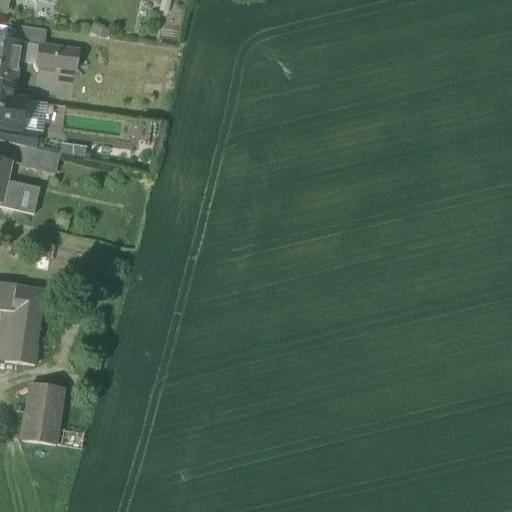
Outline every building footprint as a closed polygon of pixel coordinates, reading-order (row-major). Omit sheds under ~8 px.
[(28,0),(36,2),(36,0),(0,0),(0,9),(6,11),(9,0),(28,0)] [(20,44),(43,46),(45,31),(23,28),(20,44)] [(0,83),(14,86),(20,44),(0,40),(0,83)] [(37,66),(74,72),(77,53),(40,48),(37,66)] [(0,99),(12,101),(14,86),(0,83),(0,99)] [(22,103),(12,101),(0,99),(0,128),(0,129),(18,132),(18,130),(22,103)] [(0,130),(0,143),(24,149),(34,151),(36,133),(18,130),(18,132),(0,129),(0,130)] [(57,155),(80,158),(82,147),(58,145),(57,155)] [(58,157),(34,151),(24,149),(20,167),(54,175),(58,157)] [(0,204),(5,181),(10,162),(0,159),(0,204)] [(23,185),(5,181),(0,204),(0,208),(17,212),(23,185)] [(33,215),(39,189),(23,185),(17,212),(33,215)] [(0,313),(10,315),(14,289),(0,286),(0,313)] [(45,293),(14,289),(10,315),(4,364),(34,368),(45,293)] [(20,443),(55,448),(63,390),(28,386),(20,443)]
